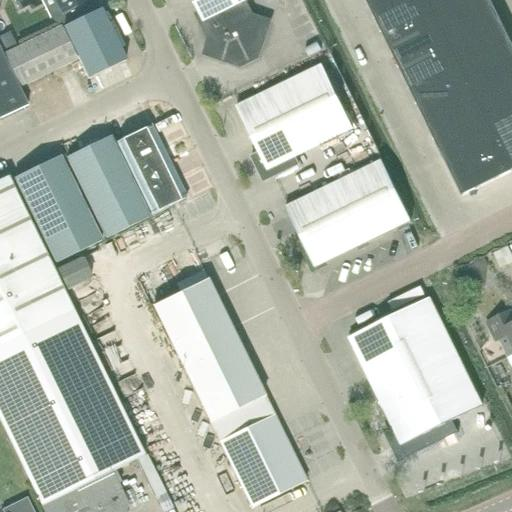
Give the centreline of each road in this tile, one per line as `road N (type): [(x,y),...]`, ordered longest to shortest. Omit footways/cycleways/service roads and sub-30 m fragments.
road 1 (unclassified): [(383,511),(170,74)]
road 2 (unclassified): [(0,159),(170,74)]
